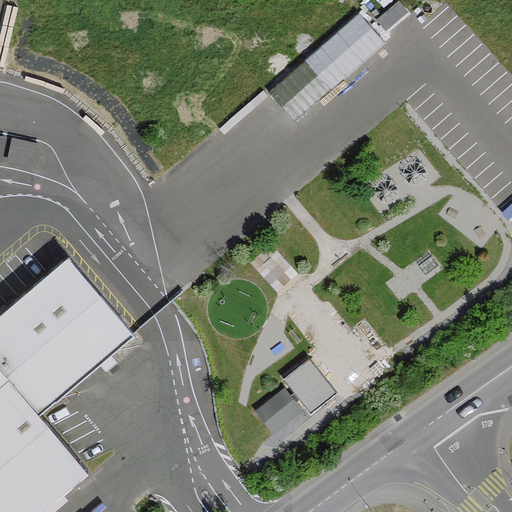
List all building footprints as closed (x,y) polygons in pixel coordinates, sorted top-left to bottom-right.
[(301,119),(391,37),(365,7),(274,90),(301,119)] [(424,182),(413,165),(399,174),(409,191),(424,182)] [(324,195),(312,206),(326,222),(338,211),(324,195)] [(457,206),(446,211),(449,222),(460,223),(465,213),(457,206)] [(0,511),(46,511),(95,471),(88,462),(44,412),(139,331),(73,254),(10,307),(0,314),(0,511)] [(249,270),(238,280),(247,289),(258,279),(249,270)] [(399,276),(389,284),(399,297),(410,288),(399,276)] [(292,282),(262,303),(279,327),(309,306),(292,282)] [(219,309),(230,299),(220,288),(209,298),(219,309)] [(312,410),(341,394),(319,355),(291,372),(312,410)] [(284,386),(255,409),(273,432),(303,409),(284,386)]
